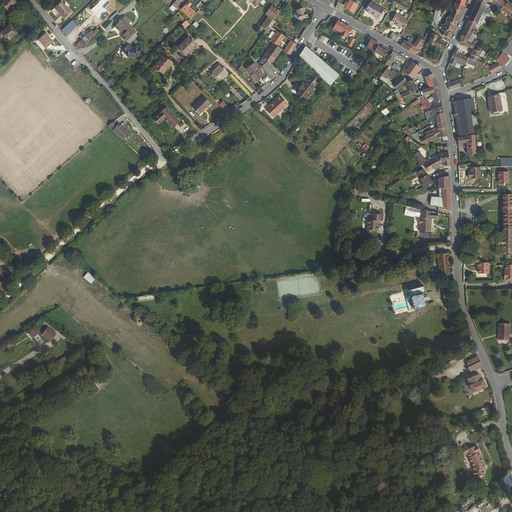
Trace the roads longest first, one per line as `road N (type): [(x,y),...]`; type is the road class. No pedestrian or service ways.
road 1 (residential): [(494,383),(458,304),(445,95)]
road 2 (residential): [(0,305),(165,157)]
road 3 (residential): [(165,157),(281,77),(322,8)]
road 4 (residential): [(165,157),(29,0)]
road 5 (residential): [(439,70),(328,9)]
